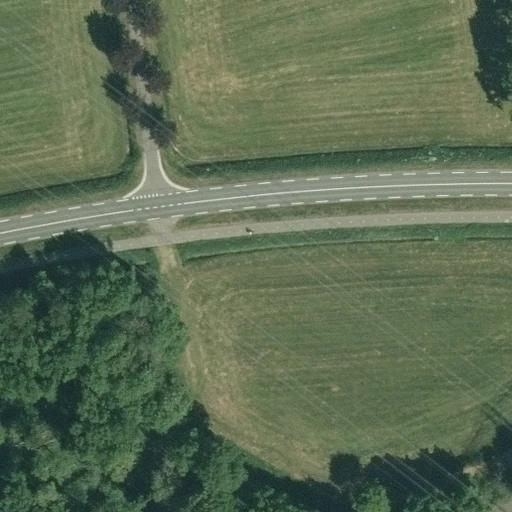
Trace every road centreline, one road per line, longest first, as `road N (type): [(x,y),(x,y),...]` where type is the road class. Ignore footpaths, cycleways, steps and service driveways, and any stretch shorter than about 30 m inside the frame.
road 1 (secondary): [(511,185),(371,187),(159,208)]
road 2 (unclassified): [(159,208),(130,0)]
road 3 (secondary): [(0,235),(159,208)]
